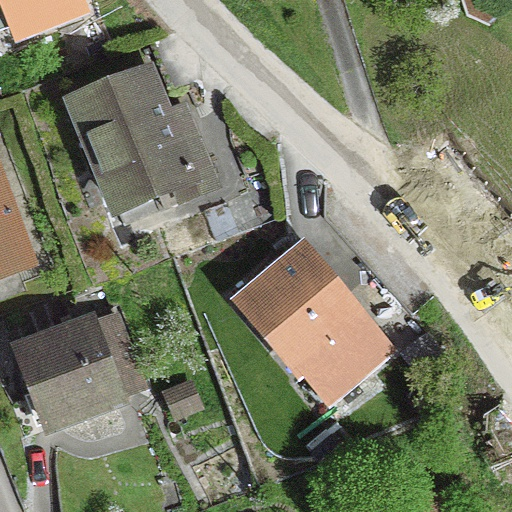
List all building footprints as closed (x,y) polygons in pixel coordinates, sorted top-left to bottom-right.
[(0,0),(0,3),(14,39),(76,13),(70,0),(0,0)] [(191,141),(172,149),(143,77),(70,107),(113,211),(171,187),(178,204),(211,190),(191,141)] [(0,278),(30,268),(0,177),(0,278)] [(345,311),(300,258),(242,307),(294,371),(337,335),(353,353),(382,328),(359,300),(345,311)] [(115,404),(114,402),(133,394),(124,369),(105,376),(86,327),(16,354),(45,431),(115,404)] [(442,511),(437,499),(405,511),(442,511)]
